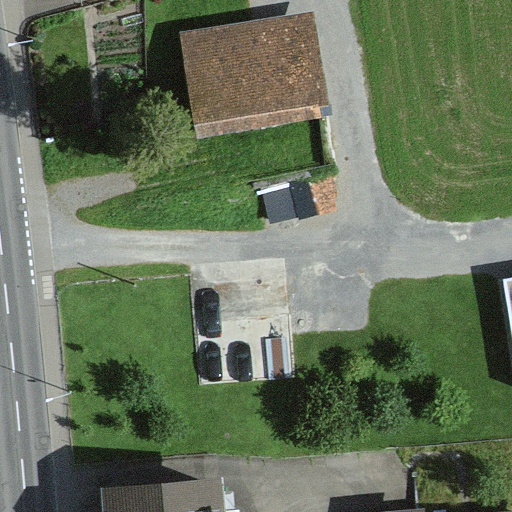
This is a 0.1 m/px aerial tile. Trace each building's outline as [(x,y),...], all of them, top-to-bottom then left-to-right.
[(511,0),(496,0),(336,24),(367,228),(511,206),(511,0)] [(306,16),(173,35),(189,148),(323,129),(306,16)] [(289,299),(180,314),(191,391),(299,376),(289,299)] [(208,511),(206,466),(94,473),(96,511),(208,511)] [(511,511),(511,490),(364,506),(364,511),(511,511)]
